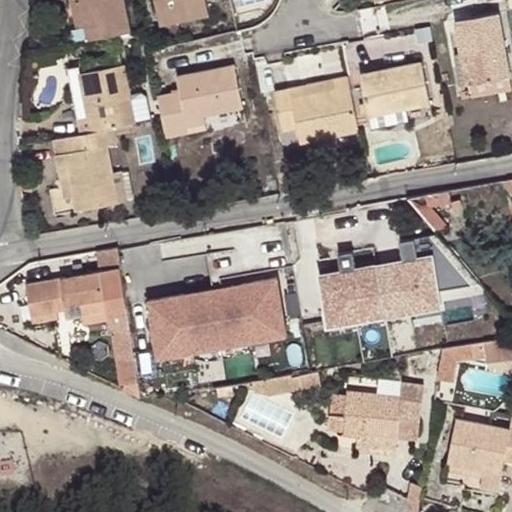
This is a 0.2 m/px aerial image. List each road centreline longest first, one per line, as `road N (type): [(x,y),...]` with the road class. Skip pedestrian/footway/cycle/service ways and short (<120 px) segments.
road 1 (residential): [(12,254),(511,165)]
road 2 (residential): [(0,361),(89,388),(342,511)]
